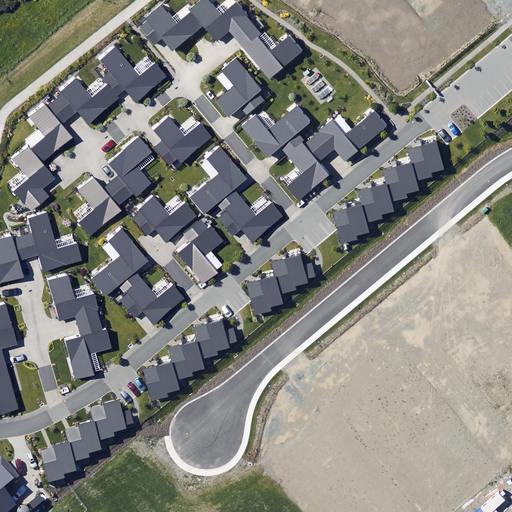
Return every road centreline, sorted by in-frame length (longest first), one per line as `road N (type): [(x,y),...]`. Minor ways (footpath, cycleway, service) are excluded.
road 1 (residential): [(0,431),(44,420),(114,378),(511,47)]
road 2 (residential): [(511,162),(238,391),(209,434)]
